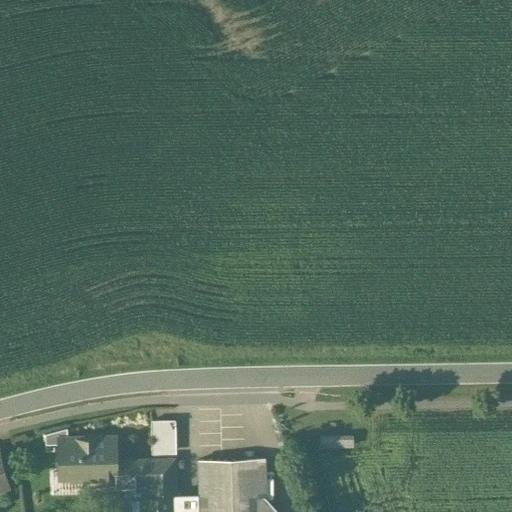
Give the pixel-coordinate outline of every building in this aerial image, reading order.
[(353,435),(322,437),(322,445),(354,444),(353,435)] [(114,438),(59,439),(60,469),(60,477),(81,477),(105,476),(115,476),(114,461),(114,438)] [(0,455),(0,485),(9,483),(0,455)] [(265,511),(264,458),(198,459),(199,511),(265,511)] [(172,460),(114,461),(115,476),(105,476),(106,494),(111,499),(115,499),(135,498),(135,511),(173,511),(173,494),(172,460)] [(81,477),(60,477),(60,469),(54,469),(54,491),(81,490),(81,477)]
